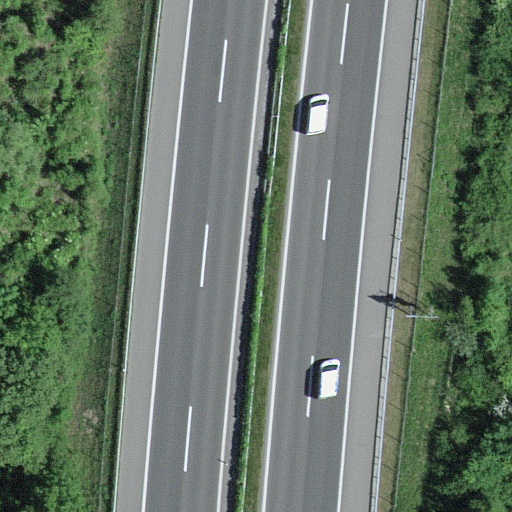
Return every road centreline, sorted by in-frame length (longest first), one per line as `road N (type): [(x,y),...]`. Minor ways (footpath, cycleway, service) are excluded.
road 1 (motorway): [(225,0),(176,511)]
road 2 (motorway): [(304,511),(348,0)]
